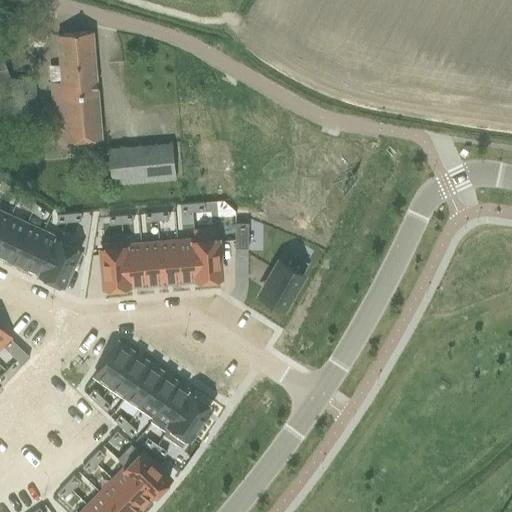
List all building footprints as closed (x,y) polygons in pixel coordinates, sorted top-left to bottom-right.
[(57,34),(59,54),(61,81),(48,83),(53,143),(101,139),(91,31),(57,34)] [(0,51),(0,50),(0,86),(11,82),(13,112),(36,110),(34,76),(10,78),(0,51)] [(110,161),(97,163),(99,185),(112,184),(175,178),(172,143),(109,149),(110,161)] [(6,184),(1,191),(11,198),(16,191),(6,184)] [(26,198),(21,204),(31,211),(36,204),(26,198)] [(203,202),(191,203),(192,211),(204,210),(203,202)] [(186,203),(179,204),(180,212),(192,211),(191,203),(186,203)] [(36,204),(31,211),(41,218),(46,211),(36,204)] [(168,211),(156,212),(156,220),(168,219),(168,211)] [(0,212),(0,236),(9,217),(0,212)] [(80,212),(68,213),(69,221),(81,220),(80,212)] [(156,212),(144,213),(144,221),(156,220),(156,212)] [(68,213),(56,214),(57,222),(69,221),(68,213)] [(132,214),(120,215),(120,223),(132,222),(132,214)] [(120,215),(108,216),(108,224),(120,223),(120,215)] [(9,217),(0,236),(0,256),(9,260),(26,224),(9,217)] [(234,222),(234,248),(247,248),(247,222),(234,222)] [(26,224),(9,260),(25,268),(42,232),(26,224)] [(214,229),(193,230),(193,240),(194,240),(198,280),(219,278),(216,238),(215,238),(214,229)] [(42,232),(25,268),(41,276),(58,239),(42,232)] [(58,239),(41,276),(61,285),(78,248),(58,239)] [(193,240),(176,241),(180,281),(196,279),(197,280),(198,280),(194,240),(193,240)] [(119,241),(101,243),(101,248),(104,288),(126,286),(122,246),(123,246),(123,241),(119,241)] [(176,241),(158,243),(162,282),(180,281),(176,241)] [(158,243),(140,244),(144,284),(162,282),(158,243)] [(123,246),(122,246),(126,286),(127,286),(127,285),(144,284),(140,244),(123,246)] [(280,260),(260,295),(282,308),(301,274),(306,265),(285,252),(280,260)] [(0,344),(8,336),(0,327),(0,344)] [(116,342),(94,375),(95,375),(110,385),(132,353),(116,342)] [(132,353),(110,385),(125,396),(147,363),(132,353)] [(13,362),(5,370),(11,376),(19,367),(13,362)] [(147,363),(125,396),(140,406),(162,373),(147,363)] [(5,370),(0,375),(0,382),(2,385),(11,376),(5,370)] [(162,373),(140,406),(153,415),(154,416),(177,383),(162,373)] [(153,415),(151,419),(166,429),(167,430),(192,393),(191,392),(191,393),(177,383),(154,416),(153,415)] [(93,389),(87,395),(96,403),(102,397),(93,389)] [(166,429),(163,433),(182,446),(187,438),(210,405),(192,393),(167,430),(166,429)] [(102,397),(96,403),(105,412),(110,406),(102,397)] [(119,414),(113,420),(122,429),(128,423),(119,414)] [(128,423),(122,429),(131,437),(137,431),(128,423)] [(116,431),(108,440),(114,446),(122,437),(116,431)] [(147,438),(142,445),(152,451),(157,445),(147,438)] [(157,445),(152,451),(162,458),(167,451),(157,445)] [(99,449),(90,458),(96,464),(104,455),(99,449)] [(140,451),(125,467),(154,494),(169,479),(140,451)] [(90,458),(82,467),(88,472),(96,464),(90,458)] [(125,467),(113,480),(141,507),(154,494),(125,467)] [(74,475),(65,484),(71,490),(79,481),(74,475)] [(113,480),(100,493),(120,511),(136,511),(141,507),(113,480)] [(65,484),(57,493),(63,498),(71,490),(65,484)] [(120,511),(100,493),(88,506),(94,511),(120,511)]
